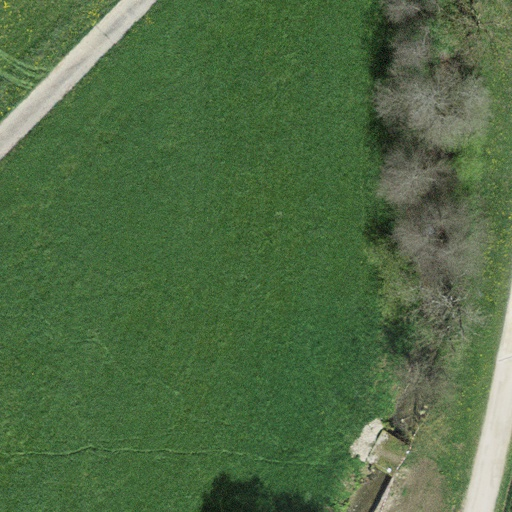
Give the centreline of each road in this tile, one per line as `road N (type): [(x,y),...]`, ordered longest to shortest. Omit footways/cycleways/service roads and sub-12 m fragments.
road 1 (track): [(0,139),(139,0)]
road 2 (unclassified): [(511,358),(476,511)]
